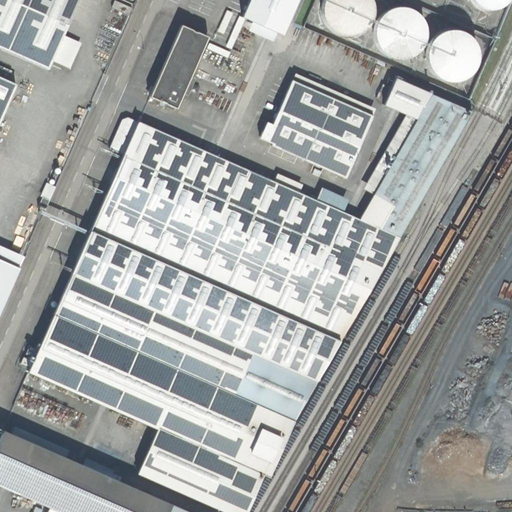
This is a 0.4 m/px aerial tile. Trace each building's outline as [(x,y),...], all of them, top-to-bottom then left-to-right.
[(0,0),(0,37),(67,67),(77,42),(63,36),(78,0),(0,0)] [(296,0),(247,0),(240,17),(281,35),(296,0)] [(358,33),(366,27),(371,18),(372,9),(369,0),(321,0),(320,6),(320,16),(324,24),(331,31),(339,35),(349,36),(358,33)] [(470,0),(472,2),(479,8),(487,10),(495,9),(503,5),(507,0),(470,0)] [(411,56),(418,50),(423,42),(425,32),(423,23),(417,15),(409,9),(400,7),(390,8),(382,13),(376,20),(373,29),(373,39),(377,48),(383,55),(392,59),(402,59),(411,56)] [(180,26),(149,97),(176,108),(207,37),(180,26)] [(463,79),(471,73),(475,65),(477,55),(475,46),(469,38),(461,32),(452,30),(443,31),(434,36),(428,43),(425,52),(425,62),(429,71),(435,77),(444,81),(454,82),(463,79)] [(416,119),(358,219),(137,122),(122,155),(27,372),(156,429),(136,473),(223,511),(240,511),(471,112),(394,77),(382,104),(416,119)] [(0,119),(15,85),(0,78),(0,119)] [(265,123),(259,138),(271,143),(270,146),(344,178),(372,116),(290,80),(271,125),(265,123)] [(137,122),(126,117),(121,120),(108,149),(122,155),(137,122)] [(48,200),(41,197),(37,207),(44,210),(48,200)] [(23,257),(0,246),(0,260),(18,268),(23,257)] [(0,310),(19,268),(18,268),(0,260),(0,310)] [(186,511),(2,430),(0,435),(0,485),(50,508),(59,511),(186,511)]
